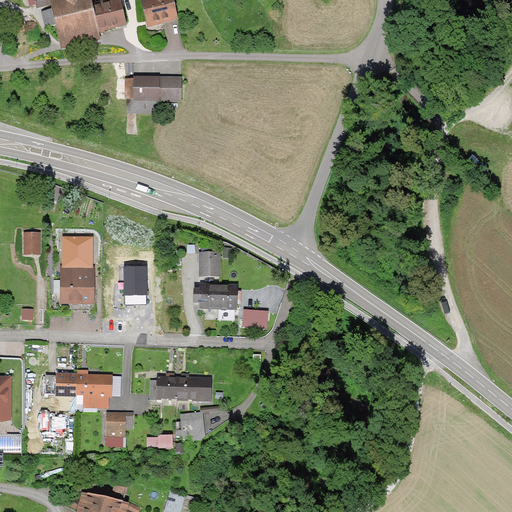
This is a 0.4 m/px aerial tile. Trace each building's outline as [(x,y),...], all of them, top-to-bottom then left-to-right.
[(126,26),(119,0),(112,0),(91,4),(90,0),(32,0),(34,10),(50,7),(58,46),(98,37),(97,32),(126,26)] [(171,0),(139,0),(146,27),(177,20),(171,0)] [(178,76),(132,77),(133,102),(179,101),(178,76)] [(24,256),(41,256),(40,232),(24,233),(24,256)] [(219,251),(198,252),(198,276),(220,276),(219,251)] [(91,263),(60,264),(61,305),(92,305),(91,263)] [(217,309),(218,286),(193,284),(191,308),(217,309)] [(237,286),(218,286),(217,309),(236,310),(237,286)] [(265,313),(241,312),(241,328),(264,329),(265,313)] [(0,420),(12,420),(11,375),(0,374),(0,420)] [(77,397),(78,377),(43,376),(43,394),(53,394),(52,397),(77,397)] [(112,377),(78,377),(77,397),(82,397),(82,411),(111,411),(112,377)] [(176,401),(177,379),(151,378),(150,400),(176,401)] [(208,380),(177,379),(176,401),(207,402),(208,380)] [(124,414),(104,414),(104,440),(125,440),(124,414)] [(204,414),(177,417),(180,444),(206,441),(204,414)] [(0,452),(22,453),(23,436),(0,435),(0,452)] [(171,450),(171,436),(144,436),(144,447),(155,447),(155,450),(171,450)] [(77,511),(125,511),(128,503),(83,491),(77,511)] [(180,511),(186,498),(174,493),(165,511),(180,511)]
